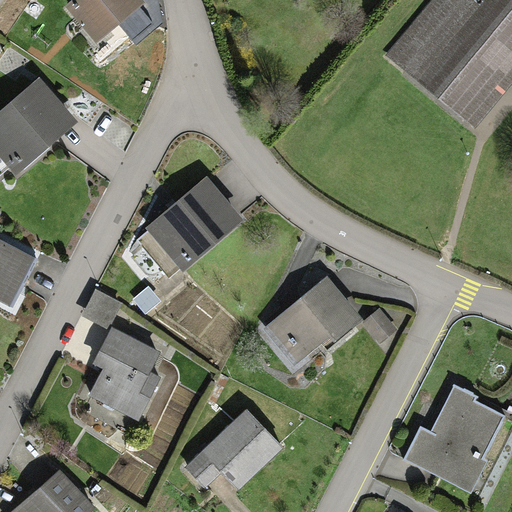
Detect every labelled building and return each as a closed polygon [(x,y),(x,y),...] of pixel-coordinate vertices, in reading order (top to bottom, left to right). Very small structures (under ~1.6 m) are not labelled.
[(73,0),(79,7),(73,12),(94,39),(139,5),(135,0),(73,0)] [(431,0),(386,53),(470,124),(511,74),(511,4),(506,0),(431,0)] [(42,82),(0,114),(0,154),(11,168),(72,120),(42,82)] [(205,178),(144,228),(176,267),(237,218),(205,178)] [(0,244),(0,295),(9,299),(27,257),(0,244)] [(324,278),(264,328),(292,361),(327,331),(331,336),(356,315),(324,278)] [(381,313),(363,323),(375,344),(393,333),(381,313)] [(100,366),(88,392),(136,416),(155,377),(142,371),(152,349),(110,329),(93,363),(100,366)] [(416,429),(403,456),(468,487),(502,415),(473,401),(476,397),(448,384),(425,433),(416,429)] [(246,410),(183,465),(201,485),(220,468),(232,482),(276,445),(246,410)] [(58,474),(15,511),(74,511),(84,504),(58,474)]
